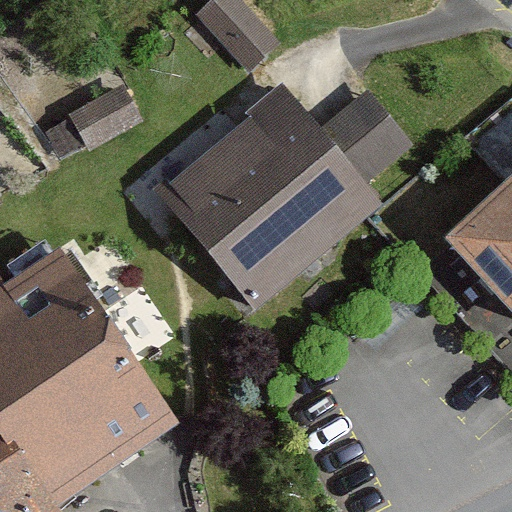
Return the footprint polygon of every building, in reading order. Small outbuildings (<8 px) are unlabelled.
[(214,0),(205,7),(249,64),(282,38),(251,0),(214,0)] [(71,112),(89,145),(147,113),(129,80),(71,112)] [(373,187),(291,88),(165,193),(262,309),(387,204),(373,187)] [(511,168),(494,184),(508,199),(458,245),(511,302),(511,168)] [(185,432),(72,257),(0,303),(0,416),(25,455),(61,511),(185,432)] [(0,470),(25,455),(0,416),(0,470)] [(0,470),(0,511),(61,511),(25,455),(0,470)]
